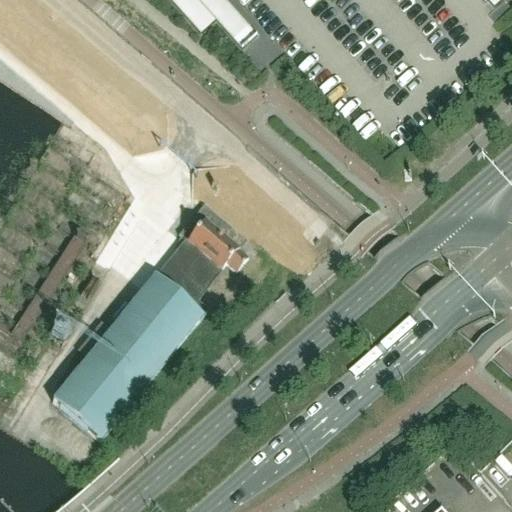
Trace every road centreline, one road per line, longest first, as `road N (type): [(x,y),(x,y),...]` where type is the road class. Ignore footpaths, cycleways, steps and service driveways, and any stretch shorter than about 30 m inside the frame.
road 1 (primary): [(461,210),(122,511)]
road 2 (primary): [(211,511),(484,270)]
road 3 (residential): [(313,220),(217,140),(232,124),(210,102),(84,0)]
